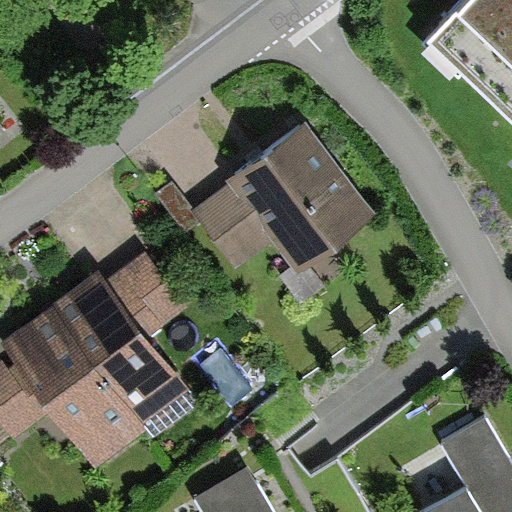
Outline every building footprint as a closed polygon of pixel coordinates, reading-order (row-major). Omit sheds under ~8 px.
[(511,100),(511,0),(465,0),(438,29),(511,100)] [(298,262),(377,201),(313,119),(200,206),(241,258),(274,232),(298,262)] [(98,453),(195,382),(156,329),(193,302),(148,241),(95,278),(23,334),(0,350),(0,403),(20,430),(59,401),(98,453)] [(511,511),(511,457),(487,416),(439,444),(466,488),(425,511),(511,511)] [(275,511),(250,469),(195,501),(201,511),(275,511)]
